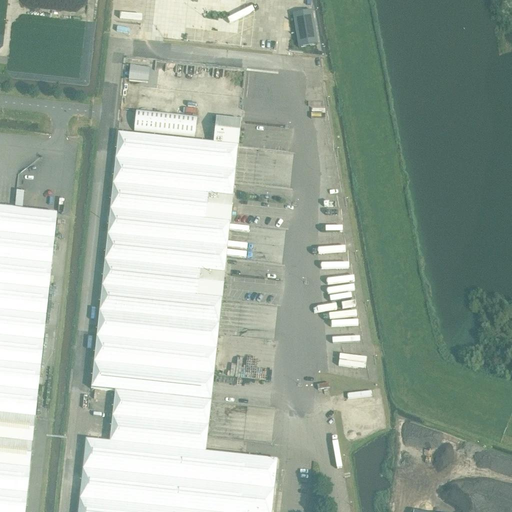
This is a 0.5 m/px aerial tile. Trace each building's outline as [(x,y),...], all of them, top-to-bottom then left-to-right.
[(311,12),(293,15),(298,49),(317,46),(311,12)] [(196,117),(136,110),(134,132),(194,139),(196,117)] [(118,134),(94,354),(215,367),(218,335),(210,334),(214,299),(221,300),(226,259),(218,258),(222,223),(230,224),(234,182),(226,181),(230,146),(238,147),(241,121),(216,118),(213,144),(118,134)] [(25,511),(57,215),(14,211),(0,209),(0,511),(25,511)] [(91,389),(115,391),(211,402),(215,367),(94,354),(91,389)] [(271,511),(277,461),(205,453),(211,402),(115,391),(109,442),(85,440),(77,511),(271,511)]
